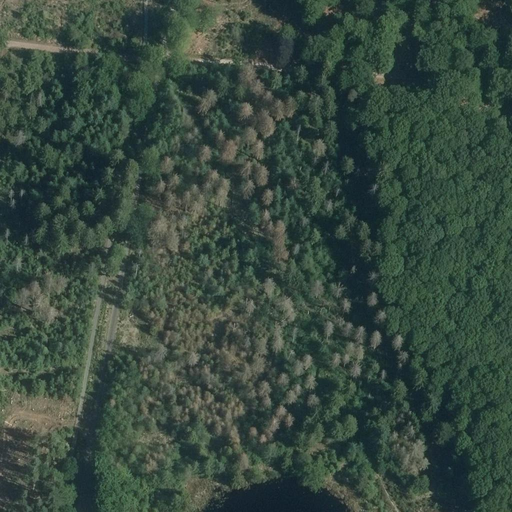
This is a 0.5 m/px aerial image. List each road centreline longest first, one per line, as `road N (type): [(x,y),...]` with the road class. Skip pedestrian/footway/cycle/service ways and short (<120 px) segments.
road 1 (track): [(405,511),(160,59),(52,47)]
road 2 (track): [(78,511),(176,0)]
road 3 (track): [(511,87),(160,59)]
